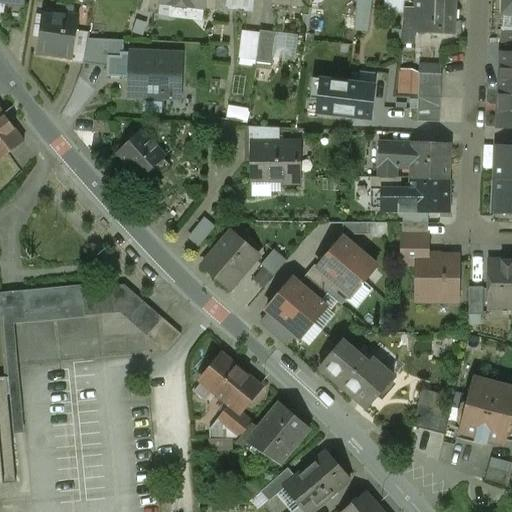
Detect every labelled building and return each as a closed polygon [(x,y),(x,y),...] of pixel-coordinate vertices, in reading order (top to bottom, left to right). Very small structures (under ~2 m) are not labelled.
[(159,0),(159,2),(159,4),(205,10),(206,0),(159,0)] [(319,0),(319,5),(338,7),(337,14),(356,17),(357,0),(319,0)] [(393,14),(394,0),(357,0),(356,17),(375,19),(376,12),(393,14)] [(415,0),(415,9),(404,8),(402,25),(414,25),(413,32),(454,34),(455,0),(415,0)] [(511,0),(503,0),(502,14),(511,15),(511,0)] [(326,29),(326,9),(312,8),(312,28),(326,29)] [(53,17),(43,16),(37,53),(71,58),(72,58),(76,32),(78,17),(53,13),(53,17)] [(401,31),(393,30),(392,38),(400,39),(401,31)] [(276,33),(260,31),(256,62),(272,64),(276,33)] [(511,32),(502,31),(501,44),(511,44),(511,32)] [(90,34),(76,32),(72,58),(71,58),(70,62),(84,64),(84,60),(89,38),(90,34)] [(125,37),(89,38),(84,60),(110,64),(111,54),(125,53),(125,37)] [(185,52),(131,48),(131,53),(130,72),(128,95),(182,99),(185,52)] [(125,53),(111,54),(110,64),(111,73),(130,72),(131,53),(125,53)] [(511,54),(501,54),(499,91),(511,91),(511,54)] [(441,75),(419,74),(418,86),(441,87),(441,75)] [(379,90),(314,81),(309,118),(374,127),(379,90)] [(441,87),(418,86),(418,98),(441,99),(441,87)] [(511,91),(499,91),(497,128),(511,128),(511,91)] [(441,99),(418,98),(417,110),(440,111),(441,99)] [(0,160),(24,142),(0,109),(0,160)] [(440,111),(417,110),(417,122),(440,123),(440,111)] [(117,122),(93,121),(93,133),(116,134),(117,122)] [(440,123),(417,122),(417,134),(439,135),(440,123)] [(247,144),(252,145),(252,143),(280,143),(280,128),(247,127),(247,144)] [(165,157),(141,131),(117,153),(141,179),(165,157)] [(412,169),(413,144),(380,142),(379,160),(369,160),(368,177),(396,178),(396,168),(412,169)] [(252,183),(299,183),(299,144),(280,143),(252,143),(252,145),(252,183)] [(449,145),(413,144),(412,169),(411,178),(448,180),(449,145)] [(511,148),(496,148),(494,181),(511,181),(511,148)] [(448,180),(411,178),(411,188),(410,213),(446,214),(448,180)] [(511,181),(494,181),(493,214),(511,213),(511,181)] [(410,213),(411,188),(395,188),(394,197),(388,197),(387,213),(410,213)] [(207,217),(193,238),(204,245),(218,224),(207,217)] [(371,223),(342,223),(342,235),(371,235),(371,223)] [(258,256),(231,233),(202,266),(230,289),(258,256)] [(428,236),(402,235),(401,264),(417,265),(417,296),(420,296),(423,300),(436,300),(439,297),(455,297),(455,300),(457,300),(457,259),(444,259),(439,254),(433,260),(427,254),(428,236)] [(342,238),(330,253),(363,282),(376,266),(342,238)] [(278,249),(257,278),(269,287),(290,257),(278,249)] [(335,284),(348,295),(350,297),(363,282),(330,253),(317,268),(317,269),(335,284)] [(501,263),(488,263),(488,306),(511,306),(511,260),(509,260),(509,262),(503,262),(503,260),(501,260),(501,263)] [(314,265),(306,275),(328,294),(335,284),(317,269),(317,268),(314,265)] [(306,275),(298,284),(320,303),(328,294),(306,275)] [(292,279),(279,295),(313,323),(326,308),(320,303),(298,284),(292,279)] [(335,284),(328,294),(340,304),(348,295),(335,284)] [(82,290),(84,317),(123,314),(168,354),(183,336),(126,285),(82,290)] [(81,286),(22,291),(25,315),(66,311),(67,319),(84,317),(82,290),(81,286)] [(483,287),(469,287),(469,315),(483,315),(483,287)] [(22,291),(3,293),(4,309),(0,309),(0,318),(1,318),(6,378),(8,395),(5,395),(6,410),(9,410),(13,459),(33,457),(18,324),(67,319),(66,311),(25,315),(22,291)] [(0,511),(0,484),(3,484),(15,483),(13,459),(9,410),(6,410),(5,395),(8,395),(6,378),(0,378),(0,309),(4,309),(3,293),(0,293),(0,511)] [(279,295),(266,310),(270,313),(294,334),(300,338),(313,323),(279,295)] [(294,334),(270,313),(261,324),(285,344),(294,334)] [(67,344),(82,339),(78,327),(73,329),(70,319),(60,322),(67,344)] [(368,363),(342,341),(320,367),(354,397),(355,396),(367,406),(366,407),(367,408),(393,378),(371,359),(368,363)] [(261,387),(222,355),(200,381),(230,405),(209,430),(209,439),(231,438),(239,437),(249,426),(252,422),(240,412),(261,387)] [(511,414),(511,386),(472,376),(462,415),(459,417),(459,420),(460,424),(458,434),(475,439),(474,441),(486,445),(487,442),(504,446),(507,436),(510,433),(510,430),(509,427),(511,414)] [(421,389),(418,402),(438,407),(441,394),(421,389)] [(309,429),(280,402),(256,430),(246,441),(247,442),(279,465),(309,429)] [(438,407),(418,402),(412,427),(444,435),(450,411),(438,407)] [(246,441),(256,430),(249,426),(239,437),(236,442),(243,447),(247,442),(246,441)] [(231,438),(209,439),(208,439),(209,452),(232,451),(231,438)] [(311,511),(350,480),(326,451),(295,477),(283,487),(284,488),(304,511),(311,511)] [(511,463),(490,458),(485,480),(506,486),(508,476),(511,465),(511,463)] [(283,487),(295,477),(288,468),(261,492),(269,501),(284,488),(283,487)] [(381,511),(366,494),(344,511),(381,511)]
